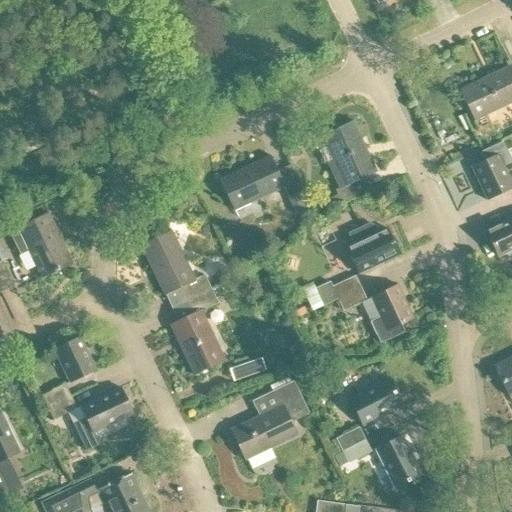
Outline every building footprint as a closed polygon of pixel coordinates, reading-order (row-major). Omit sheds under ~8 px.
[(511,66),(511,65),(460,89),(475,121),(511,103),(511,66)] [(159,122),(163,132),(181,125),(176,115),(159,122)] [(334,208),(343,204),(343,205),(368,193),(362,180),(377,172),(353,122),(322,137),(333,160),(327,163),(340,189),(336,191),(339,196),(330,200),(334,208)] [(511,160),(504,143),(481,153),(485,162),(471,168),(487,201),(511,188),(511,160)] [(311,209),(303,191),(291,165),(278,171),(271,155),(219,179),(234,212),(285,189),(289,197),(287,198),(295,217),(311,209)] [(17,227),(17,229),(9,233),(20,256),(28,252),(41,279),(73,264),(48,212),(17,227)] [(499,258),(511,252),(511,218),(487,231),(499,258)] [(370,224),(338,240),(342,249),(347,247),(360,275),(400,256),(387,228),(379,232),(377,227),(370,224)] [(173,308),(211,290),(205,276),(195,280),(171,231),(140,246),(164,296),(167,295),(173,308)] [(0,262),(0,290),(1,293),(14,287),(2,261),(0,262)] [(223,265),(208,272),(215,288),(230,281),(223,265)] [(338,300),(362,289),(356,276),(333,287),(329,280),(313,288),(311,284),(300,289),(310,312),(338,299),(338,300)] [(372,301),(363,305),(381,344),(406,333),(402,325),(414,319),(399,285),(371,299),(372,301)] [(362,289),(338,300),(344,312),(368,301),(362,289)] [(211,290),(173,308),(179,321),(170,325),(194,375),(226,360),(202,311),(218,303),(211,290)] [(69,383),(97,369),(82,337),(54,351),(69,383)] [(511,357),(494,367),(510,398),(511,396),(511,357)] [(227,370),(232,384),(265,372),(260,358),(227,370)] [(250,400),(258,417),(231,430),(246,462),(297,437),(291,423),(311,414),(295,379),(250,400)] [(363,426),(403,407),(390,379),(350,399),(363,426)] [(48,409),(72,397),(66,384),(41,396),(48,409)] [(81,407),(86,418),(74,424),(86,452),(101,445),(95,434),(134,415),(121,388),(81,407)] [(72,397),(48,409),(54,421),(78,409),(72,397)] [(0,462),(21,453),(2,413),(0,413),(0,462)] [(335,439),(342,453),(366,441),(360,427),(335,439)] [(396,490),(423,476),(404,437),(376,451),(396,490)] [(342,453),(348,464),(372,452),(366,441),(342,453)] [(6,477),(20,485),(25,475),(11,467),(6,477)] [(0,497),(10,493),(0,472),(0,497)] [(110,511),(149,511),(132,476),(100,491),(110,511)] [(89,511),(90,496),(96,493),(91,481),(43,504),(46,511),(89,511)] [(11,496),(9,494),(0,497),(0,507),(2,511),(7,511),(21,506),(16,494),(11,496)] [(316,511),(356,511),(357,506),(318,501),(316,511)]
